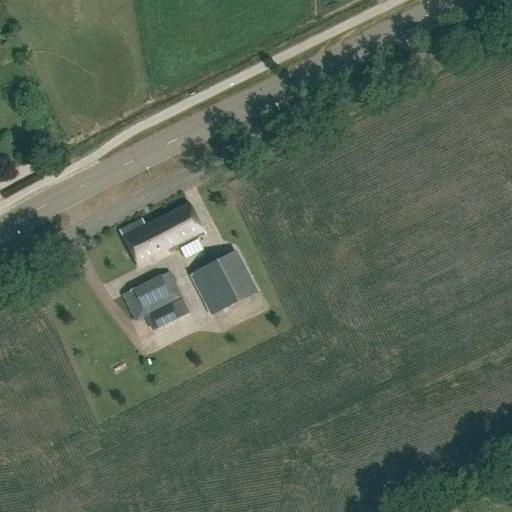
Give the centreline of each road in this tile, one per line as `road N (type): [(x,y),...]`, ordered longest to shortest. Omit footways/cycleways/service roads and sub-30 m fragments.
road 1 (unclassified): [(0,276),(511,13)]
road 2 (tertiary): [(0,231),(458,0)]
